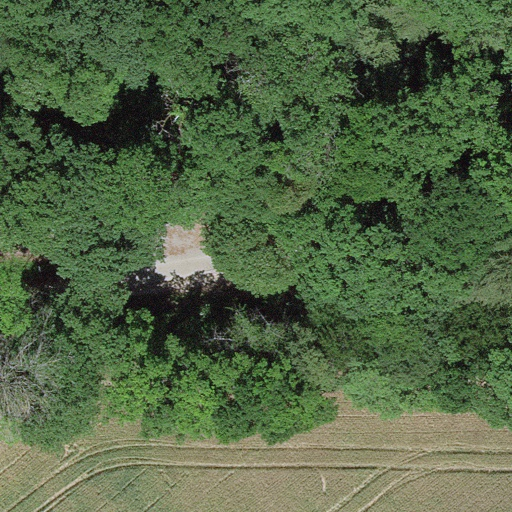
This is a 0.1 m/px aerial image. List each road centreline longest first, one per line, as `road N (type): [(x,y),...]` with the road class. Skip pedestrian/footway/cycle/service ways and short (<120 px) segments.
road 1 (track): [(242,256),(511,263)]
road 2 (track): [(0,302),(242,256)]
road 3 (track): [(0,242),(242,256)]
